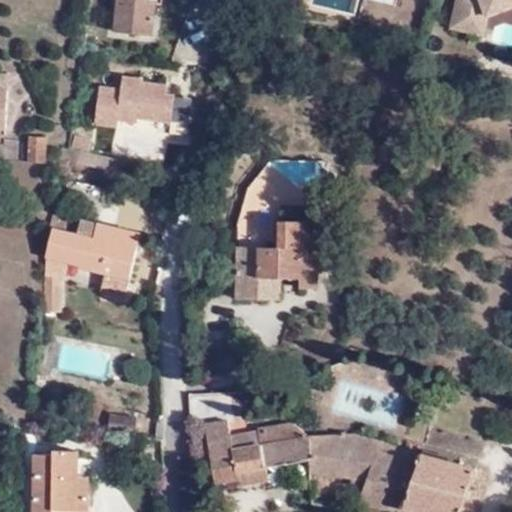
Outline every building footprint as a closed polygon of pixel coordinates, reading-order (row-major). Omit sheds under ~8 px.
[(150,0),(115,0),(113,28),(151,32),(154,1),(150,0)] [(511,0),(456,0),(450,30),(479,36),(483,20),(511,10),(511,0)] [(98,131),(118,134),(120,120),(139,124),(140,117),(171,123),(168,142),(185,145),(193,99),(168,95),(169,86),(145,82),(145,79),(127,77),(126,88),(105,86),(98,131)] [(0,127),(8,127),(9,87),(0,86),(0,127)] [(120,120),(118,134),(118,136),(167,145),(168,142),(171,123),(140,117),(139,124),(120,120)] [(27,135),(28,159),(48,158),(46,134),(27,135)] [(74,150),(91,154),(93,141),(76,138),(74,150)] [(61,157),(96,165),(98,156),(91,154),(74,150),(62,147),(61,157)] [(123,171),(126,162),(98,156),(96,165),(123,171)] [(320,210),(281,209),(281,221),(320,222),(320,210)] [(54,214),(51,230),(53,231),(47,256),(43,317),(56,319),(61,284),(57,283),(58,277),(65,278),(66,259),(84,262),(83,266),(106,271),(102,291),(127,296),(136,254),(127,252),(128,247),(113,244),(96,239),(99,225),(54,214)] [(239,299),(271,299),(272,275),(280,276),(301,277),(301,288),(318,288),(320,222),(281,221),(280,247),(240,246),(239,299)] [(117,230),(99,225),(96,239),(113,244),(117,230)] [(272,275),(271,299),(280,300),(280,276),(272,275)] [(127,296),(102,291),(100,300),(125,305),(127,296)] [(191,393),(193,422),(229,421),(229,394),(191,393)] [(106,432),(133,436),(136,418),(108,415),(106,432)] [(312,460),(311,434),(286,427),(258,431),(258,434),(256,434),(257,447),(229,451),(228,438),(225,424),(204,427),(214,486),(236,483),(237,486),(266,481),(264,468),(312,460)] [(312,460),(312,475),(365,478),(362,495),(423,511),(461,511),(476,468),(352,433),(311,434),(312,460)] [(256,434),(228,438),(229,451),(257,447),(256,434)] [(55,511),(56,509),(90,510),(91,476),(80,476),(81,453),(55,452),(55,457),(37,456),(34,511),(55,511)]
